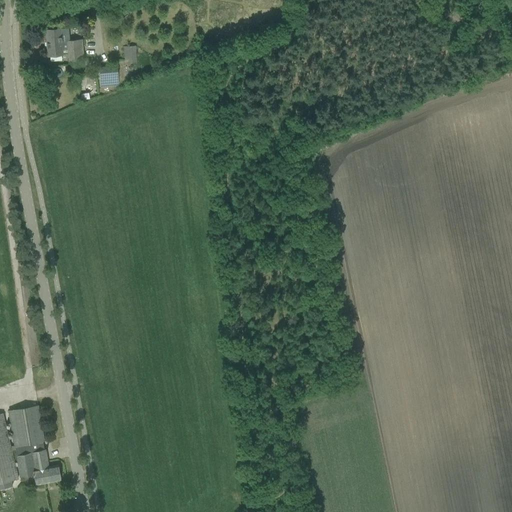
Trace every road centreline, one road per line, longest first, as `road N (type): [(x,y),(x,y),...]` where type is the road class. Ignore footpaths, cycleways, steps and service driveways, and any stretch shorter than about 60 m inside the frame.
road 1 (track): [(245,492),(250,405),(222,141),(245,118),(494,22)]
road 2 (tertiary): [(84,511),(8,91),(3,0)]
road 3 (track): [(129,0),(2,21)]
